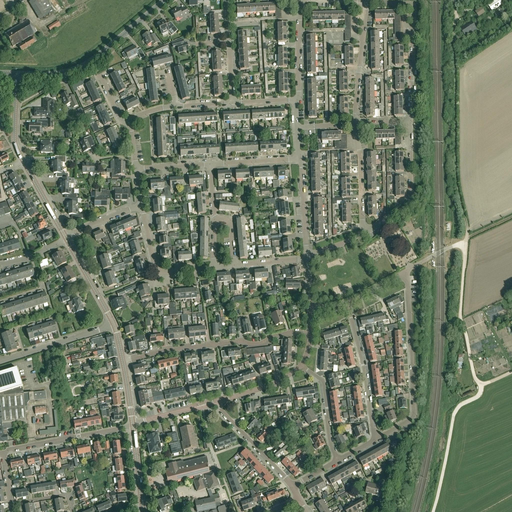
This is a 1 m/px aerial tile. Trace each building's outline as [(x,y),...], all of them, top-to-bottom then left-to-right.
[(32,0),(29,2),(39,20),(54,11),(47,0),(32,0)] [(502,0),(494,0),(487,5),(492,11),(504,3),(502,0)] [(477,9),(480,14),(485,11),(482,6),(477,9)] [(506,6),(498,12),(501,18),(510,12),(506,6)] [(179,18),(180,19),(188,15),(185,8),(179,11),(178,8),(174,10),(175,11),(172,13),(175,19),(179,18)] [(19,23),(25,19),(21,13),(16,15),(19,19),(18,20),(19,23)] [(483,23),(494,16),(492,13),(481,20),(483,23)] [(35,33),(27,20),(5,34),(13,47),(35,33)] [(48,27),(51,32),(61,26),(60,24),(61,24),(59,21),(58,21),(57,21),(48,27)] [(164,21),(157,24),(161,34),(167,31),(171,36),(178,31),(173,25),(167,29),(164,21)] [(471,21),(459,28),(465,37),(469,35),(469,34),(470,33),(470,34),(477,29),(471,21)] [(149,32),(142,36),(147,45),(151,43),(152,46),(158,43),(155,36),(152,38),(149,32)] [(27,47),(32,44),(35,43),(32,38),(29,40),(24,43),(24,42),(18,46),(21,51),(27,48),(27,47)] [(184,44),(177,46),(179,53),(188,51),(186,43),(184,44)] [(153,51),(154,54),(169,47),(168,45),(153,51)] [(125,52),(122,54),(124,58),(127,57),(128,58),(138,53),(140,56),(139,56),(140,59),(144,57),(141,49),(137,51),(135,46),(124,51),(125,52)] [(166,64),(164,57),(164,55),(161,56),(162,58),(158,59),(160,66),(164,65),(166,65),(166,64)] [(164,57),(166,64),(170,63),(170,64),(172,63),(172,62),(171,55),(164,57)] [(160,66),(158,59),(151,60),(153,67),(158,66),(158,67),(159,66),(160,66)] [(240,66),(240,70),(246,70),(246,72),(249,72),(249,70),(248,70),(248,63),(239,64),(238,64),(239,66),(240,66)] [(174,68),(176,75),(183,73),(181,66),(174,68)] [(110,75),(113,81),(120,78),(117,72),(110,75)] [(176,75),(177,81),(184,79),(183,73),(176,75)] [(122,84),(120,78),(113,81),(116,87),(122,84)] [(184,79),(177,81),(179,87),(186,86),(188,85),(187,83),(185,83),(184,79)] [(86,85),(88,91),(95,88),(92,82),(86,85)] [(122,84),(116,87),(119,93),(125,90),(122,84)] [(188,92),(186,86),(179,87),(181,94),(188,92)] [(98,94),(95,88),(88,91),(91,97),(98,94)] [(188,92),(181,94),(182,100),(189,98),(188,92)] [(67,93),(61,96),(65,106),(70,103),(73,108),(74,107),(78,106),(74,98),(73,96),(70,98),(67,93)] [(98,94),(91,97),(94,103),(100,100),(98,94)] [(130,101),(133,107),(137,105),(137,106),(139,105),(139,104),(136,98),(130,101)] [(43,100),(43,109),(42,109),(42,108),(38,108),(38,109),(35,109),(34,117),(48,117),(48,111),(51,111),(51,104),(52,104),(52,100),(43,100)] [(133,108),(133,107),(130,101),(124,104),(123,104),(124,106),(125,106),(127,110),(131,108),(132,109),(133,108)] [(99,114),(105,111),(103,105),(96,108),(99,114)] [(87,119),(89,118),(88,114),(89,113),(89,112),(92,111),(91,108),(84,112),(85,115),(86,115),(87,119)] [(99,114),(101,120),(108,117),(105,111),(99,114)] [(111,123),(108,117),(101,120),(104,126),(105,128),(107,127),(106,125),(111,123)] [(29,124),(29,132),(34,132),(34,134),(40,135),(40,134),(43,134),(43,128),(48,127),(48,128),(53,128),(53,120),(48,120),(41,120),(41,122),(38,122),(38,124),(29,124)] [(106,131),(109,137),(116,134),(113,128),(106,131)] [(119,140),(116,134),(109,137),(112,143),(119,140)] [(84,152),(90,149),(90,147),(94,145),(90,136),(82,140),(81,142),(80,143),(84,152)] [(121,146),(119,140),(112,143),(114,149),(121,146)] [(40,153),(50,153),(51,145),(52,144),(52,141),(45,141),(45,144),(41,144),(40,153)] [(8,159),(5,153),(0,155),(0,160),(1,163),(8,159)] [(53,168),(62,168),(62,163),(65,163),(66,157),(59,157),(59,162),(51,161),(51,168),(53,168)] [(112,169),(125,169),(125,163),(122,163),(122,160),(113,160),(110,161),(110,165),(110,169),(112,169)] [(93,167),(94,164),(89,164),(89,165),(82,164),(82,173),(93,173),(93,174),(98,174),(98,167),(93,167)] [(53,168),(53,173),(63,174),(62,178),(68,178),(68,174),(65,173),(63,170),(63,168),(62,168),(53,168)] [(125,175),(125,169),(112,169),(111,178),(120,178),(121,175),(125,175)] [(284,169),(277,169),(278,177),(285,177),(289,177),(288,171),(284,171),(284,169)] [(18,178),(15,173),(9,176),(11,180),(8,181),(9,183),(12,182),(18,178)] [(396,178),(396,184),(404,184),(404,178),(402,178),(402,175),(396,175),(396,178)] [(202,176),(195,177),(196,185),(199,185),(200,186),(202,186),(203,192),(206,192),(205,180),(202,181),(202,176)] [(22,183),(21,181),(22,180),(21,177),(18,178),(12,182),(13,185),(12,186),(12,187),(13,188),(15,187),(21,184),(22,183)] [(71,188),(71,184),(73,184),(74,179),(62,179),(62,183),(59,182),(59,189),(62,189),(70,189),(70,188),(71,188)] [(24,189),(21,184),(15,187),(13,188),(14,189),(14,190),(15,190),(15,191),(16,194),(24,189)] [(62,189),(62,195),(69,195),(69,199),(72,199),(76,199),(76,195),(73,194),(73,189),(71,188),(70,188),(70,189),(62,189)] [(121,201),(121,190),(121,188),(112,188),(112,196),(115,197),(115,200),(121,201)] [(127,194),(130,194),(130,189),(124,189),(124,190),(121,190),(121,201),(127,201),(127,194)] [(106,191),(106,193),(101,193),(101,196),(100,207),(106,207),(106,201),(109,201),(110,191),(106,191)] [(268,202),(275,202),(275,199),(287,198),(286,191),(278,192),(278,193),(274,193),(274,196),(274,199),(268,199),(268,202)] [(29,197),(26,192),(19,195),(17,197),(19,201),(20,201),(21,202),(22,201),(29,197)] [(100,207),(101,196),(101,193),(91,193),(91,198),(90,198),(90,204),(94,204),(94,207),(100,207)] [(25,206),(32,203),(29,197),(22,201),(25,206)] [(72,203),(66,203),(66,209),(69,209),(76,209),(76,206),(77,204),(78,199),(76,199),(72,199),(72,203)] [(32,203),(25,206),(27,209),(24,210),(25,212),(26,212),(26,213),(35,208),(32,203)] [(23,214),(24,216),(25,215),(26,216),(30,215),(31,217),(38,214),(35,208),(26,213),(26,212),(25,212),(23,214)] [(78,209),(76,209),(69,209),(69,215),(77,215),(77,219),(83,219),(83,215),(80,215),(80,214),(78,212),(78,209)] [(133,218),(127,220),(130,228),(134,227),(135,229),(140,227),(138,218),(134,219),(133,218)] [(35,230),(31,232),(32,235),(37,233),(37,231),(40,230),(40,229),(46,226),(47,224),(46,223),(45,222),(44,222),(43,220),(37,223),(37,224),(33,226),(35,230)] [(125,230),(130,228),(127,220),(121,223),(125,230)] [(126,233),(125,230),(121,223),(116,225),(119,233),(122,231),(123,234),(126,233)] [(119,233),(116,225),(110,228),(113,235),(114,237),(116,236),(115,234),(119,233)] [(40,234),(37,236),(39,239),(42,237),(44,240),(51,237),(52,236),(50,231),(48,231),(43,233),(43,232),(40,234),(40,233),(40,234)] [(96,241),(102,238),(104,237),(103,235),(102,231),(93,235),(96,241)] [(104,237),(102,238),(102,239),(104,243),(105,242),(106,246),(110,244),(109,240),(106,233),(103,235),(104,237)] [(11,241),(13,251),(20,248),(17,239),(11,241)] [(131,250),(139,248),(137,242),(136,242),(135,239),(134,239),(127,242),(129,251),(131,250)] [(4,244),(7,253),(13,251),(11,241),(4,244)] [(160,251),(161,258),(169,257),(169,251),(170,251),(171,250),(171,247),(168,247),(164,247),(165,251),(160,251)] [(139,248),(131,250),(133,256),(141,254),(139,248)] [(52,257),(55,262),(63,257),(60,252),(52,257)] [(101,264),(109,261),(108,258),(109,257),(109,255),(107,256),(107,255),(99,257),(101,264)] [(63,257),(55,262),(58,267),(66,262),(63,257)] [(135,262),(137,268),(145,266),(143,260),(135,262)] [(110,265),(109,261),(101,264),(103,270),(108,268),(108,270),(114,268),(112,264),(110,265)] [(26,264),(30,277),(34,276),(31,266),(29,267),(28,264),(26,264)] [(145,266),(137,268),(139,274),(147,272),(145,266)] [(16,282),(13,272),(10,273),(10,270),(9,267),(7,268),(7,270),(11,283),(16,282)] [(14,268),(15,271),(13,272),(16,282),(17,284),(21,283),(21,280),(16,267),(14,268)] [(25,279),(22,269),(20,270),(19,267),(16,267),(21,280),(25,279)] [(61,272),(64,277),(72,272),(69,267),(64,269),(63,267),(57,270),(59,274),(61,272)] [(271,274),(267,274),(267,270),(261,270),(261,278),(267,278),(267,281),(267,284),(272,284),(271,274)] [(62,289),(73,282),(72,280),(75,279),(72,272),(64,277),(66,282),(64,284),(60,286),(62,289)] [(106,281),(114,279),(113,272),(105,275),(106,281)] [(243,284),(242,281),(242,272),(235,273),(236,284),(233,284),(234,292),(234,295),(237,295),(236,285),(243,284)] [(253,293),(253,290),(252,283),(249,283),(249,280),(248,272),(242,272),(242,281),(246,280),(247,286),(249,285),(250,290),(251,293),(253,293)] [(224,282),(223,274),(216,275),(217,279),(214,279),(214,275),(211,275),(212,280),(214,280),(215,287),(216,293),(219,293),(218,286),(220,286),(220,283),(223,282),(224,282)] [(116,285),(114,279),(106,281),(108,287),(116,285)] [(285,282),(285,287),(287,287),(287,288),(293,288),(293,289),(299,289),(300,283),(293,282),(293,280),(286,280),(286,282),(285,282)] [(139,293),(148,290),(147,285),(146,285),(146,283),(142,284),(139,285),(140,287),(138,287),(138,290),(136,290),(136,294),(139,293)] [(263,297),(274,295),(277,295),(276,288),(273,288),(273,291),(270,291),(270,292),(262,293),(263,297)] [(196,289),(190,289),(191,299),(194,299),(194,302),(199,301),(199,293),(198,289),(196,290),(196,289)] [(150,295),(148,290),(139,293),(141,298),(142,301),(149,299),(148,296),(150,295)] [(206,290),(203,290),(205,302),(212,301),(210,293),(207,293),(206,290)] [(39,291),(43,304),(48,303),(45,293),(42,294),(41,291),(39,291)] [(39,306),(36,296),(33,297),(32,294),(30,294),(34,307),(39,306)] [(163,305),(162,295),(157,296),(157,301),(154,301),(155,308),(158,308),(158,306),(160,305),(161,308),(164,308),(163,305)] [(392,300),(399,314),(402,312),(399,307),(402,306),(401,304),(404,302),(401,295),(398,297),(392,300)] [(30,309),(26,299),(24,300),(23,296),(21,297),(25,310),(26,313),(30,311),(29,309),(30,309)] [(111,302),(115,311),(126,306),(123,297),(111,302)] [(72,302),(68,304),(70,311),(73,310),(74,314),(76,313),(84,311),(80,298),(72,301),(72,302)] [(20,312),(17,302),(15,303),(14,299),(12,300),(16,313),(20,312)] [(396,315),(399,314),(392,300),(387,302),(390,309),(391,311),(394,310),(396,315)] [(11,315),(8,305),(6,306),(5,302),(3,303),(7,316),(11,315)] [(283,323),(281,317),(282,316),(281,315),(279,311),(271,314),(273,321),(274,321),(275,325),(283,323)] [(299,315),(297,311),(289,314),(291,320),(297,318),(296,316),(299,315)] [(384,314),(379,315),(380,322),(382,328),(384,327),(383,321),(386,321),(389,320),(388,316),(385,317),(384,314)] [(262,316),(252,319),(253,324),(255,330),(259,329),(259,331),(262,330),(262,331),(265,330),(265,329),(263,321),(262,316)] [(242,326),(243,335),(251,333),(249,320),(241,322),(241,318),(236,319),(237,327),(242,326)] [(369,331),(370,331),(367,318),(361,319),(361,320),(358,321),(360,329),(363,328),(363,326),(365,325),(367,331),(367,335),(370,334),(369,331)] [(48,320),(52,333),(57,331),(54,322),(51,323),(50,319),(48,320)] [(48,334),(45,325),(42,325),(41,322),(39,323),(43,336),(48,334)] [(32,325),(30,326),(34,339),(38,337),(35,328),(33,328),(32,325)] [(125,328),(126,335),(130,334),(131,338),(135,336),(134,333),(133,327),(125,328)] [(346,327),(340,329),(346,347),(352,346),(350,342),(348,343),(347,341),(346,337),(349,336),(348,334),(348,333),(346,327)] [(335,331),(337,337),(340,336),(341,339),(342,345),(343,345),(343,347),(346,347),(340,329),(335,331)] [(333,345),(329,332),(323,334),(325,341),(326,342),(329,341),(330,346),(333,345)] [(16,338),(16,335),(3,339),(4,344),(14,341),(13,339),(16,338)] [(114,341),(112,335),(106,336),(106,339),(103,340),(102,337),(92,339),(93,342),(93,345),(94,345),(107,342),(114,341)] [(134,342),(128,344),(130,352),(136,351),(140,350),(139,343),(142,343),(141,336),(133,338),(134,342)] [(19,347),(19,345),(6,349),(7,353),(17,350),(16,348),(19,347)] [(106,354),(116,352),(115,347),(108,348),(109,350),(105,351),(105,350),(97,352),(98,356),(106,354)] [(234,357),(233,350),(227,350),(227,351),(221,352),(222,358),(228,357),(231,357),(232,361),(235,361),(234,357)] [(114,364),(118,363),(118,359),(111,361),(112,363),(108,364),(108,363),(105,363),(105,367),(115,366),(114,364)] [(290,359),(283,359),(283,362),(281,363),(281,366),(286,367),(286,365),(290,365),(290,359)] [(263,366),(266,373),(271,371),(269,364),(266,365),(265,362),(262,363),(263,366)] [(115,366),(105,367),(102,368),(97,369),(98,374),(103,373),(102,371),(104,371),(109,370),(109,369),(111,369),(113,369),(113,371),(120,370),(118,363),(114,364),(115,366)] [(143,365),(133,367),(135,375),(145,373),(144,369),(148,368),(147,364),(143,365)] [(260,375),(266,373),(263,366),(257,368),(260,375)] [(0,427),(2,427),(3,427),(3,429),(12,428),(12,422),(21,422),(21,425),(26,424),(25,412),(28,412),(27,404),(29,401),(46,400),(45,392),(24,394),(22,387),(17,368),(0,373),(0,427)] [(250,380),(248,373),(247,373),(247,371),(241,373),(244,382),(250,380)] [(253,371),(248,373),(250,380),(256,378),(253,371)] [(241,373),(235,375),(238,384),(244,382),(241,373)] [(238,384),(235,375),(235,374),(229,376),(225,378),(228,385),(232,384),(233,386),(238,384)] [(328,377),(330,383),(339,381),(338,377),(341,376),(340,374),(337,374),(328,377)] [(136,379),(137,386),(144,384),(144,385),(148,384),(148,381),(147,381),(146,377),(143,378),(136,379)] [(214,380),(210,381),(212,390),(218,389),(217,383),(221,382),(220,378),(218,378),(216,381),(215,381),(214,380)] [(206,392),(212,390),(210,381),(204,382),(205,385),(206,392)] [(339,381),(330,383),(331,389),(341,387),(343,386),(343,384),(340,385),(339,381)] [(140,400),(162,396),(160,383),(146,386),(147,391),(140,393),(139,393),(140,400)] [(308,389),(311,407),(314,407),(314,406),(313,401),(312,395),(315,395),(315,397),(319,396),(318,389),(314,390),(314,388),(314,387),(313,387),(311,387),(311,388),(311,389),(308,389)] [(177,390),(179,397),(185,396),(184,388),(177,390)] [(302,390),(303,396),(306,396),(308,404),(308,407),(311,407),(308,389),(306,389),(305,388),(302,388),(302,389),(302,390)] [(170,391),(172,399),(179,397),(177,390),(170,391)] [(172,399),(170,391),(164,392),(165,400),(172,399)] [(105,401),(107,401),(120,399),(119,393),(112,394),(110,394),(111,398),(105,398),(105,401)] [(162,396),(140,400),(142,408),(150,406),(149,404),(164,401),(162,396)] [(272,412),(270,400),(268,400),(267,399),(265,399),(264,400),(265,401),(264,401),(265,407),(268,407),(269,409),(269,413),(270,416),(272,415),(272,413),(272,412)] [(99,402),(101,410),(109,409),(108,406),(102,406),(102,401),(99,402)] [(250,405),(245,406),(246,413),(255,412),(254,408),(261,407),(260,401),(254,402),(250,403),(250,405)] [(390,413),(392,412),(391,409),(391,408),(389,404),(384,406),(385,411),(388,410),(390,413)] [(88,427),(94,425),(93,417),(92,411),(91,406),(84,407),(85,411),(89,410),(90,412),(89,412),(90,417),(87,418),(87,420),(88,427)] [(48,414),(47,407),(36,408),(37,416),(48,414)] [(88,427),(87,420),(86,420),(86,418),(82,419),(81,413),(81,411),(80,411),(80,408),(78,409),(79,414),(80,419),(81,428),(88,427)] [(114,416),(114,421),(123,420),(122,414),(121,414),(121,409),(113,410),(110,411),(110,410),(107,411),(107,417),(111,417),(111,416),(114,416)] [(306,420),(315,415),(312,410),(304,414),(306,420)] [(93,417),(94,425),(101,424),(99,416),(96,416),(96,415),(95,411),(94,411),(92,411),(93,417)] [(393,412),(392,412),(390,413),(387,414),(390,422),(391,422),(394,421),(394,420),(396,419),(393,412)] [(317,420),(315,415),(306,420),(309,425),(317,420)] [(262,426),(260,424),(259,424),(257,422),(254,418),(246,427),(249,430),(254,425),(258,429),(261,426),(262,426)] [(317,429),(320,434),(323,432),(321,426),(321,427),(320,424),(312,429),(313,431),(317,429)] [(357,438),(364,436),(363,432),(366,431),(364,424),(357,426),(358,428),(354,430),(356,435),(354,435),(356,439),(357,438)] [(184,428),(180,428),(183,442),(182,442),(184,450),(198,447),(196,441),(195,441),(192,426),(188,427),(187,425),(184,425),(184,428)] [(263,432),(257,437),(262,442),(268,437),(267,436),(270,434),(270,435),(272,433),(267,427),(264,429),(265,430),(263,432)] [(270,435),(273,438),(277,434),(278,432),(276,429),(274,431),(272,433),(270,435)] [(337,436),(334,438),(339,447),(346,443),(341,434),(341,435),(339,430),(335,432),(337,436)] [(156,433),(147,435),(148,436),(146,436),(148,444),(147,444),(149,455),(162,452),(159,441),(160,440),(159,436),(158,436),(157,433),(156,434),(156,433)] [(180,451),(182,451),(180,443),(178,443),(176,433),(167,435),(169,445),(170,445),(172,455),(180,453),(180,451)] [(234,434),(228,437),(230,444),(237,442),(234,434)] [(313,440),(316,445),(313,446),(315,450),(318,449),(325,445),(321,436),(313,440)] [(224,446),(230,444),(228,437),(221,439),(224,446)] [(218,448),(224,446),(221,439),(215,441),(218,448)] [(113,443),(114,449),(120,448),(119,442),(115,442),(115,440),(111,440),(111,443),(113,443)] [(94,451),(96,451),(97,454),(100,454),(102,453),(101,450),(100,443),(94,444),(94,447),(94,448),(94,451)] [(388,444),(383,447),(387,453),(392,451),(388,444)] [(280,448),(273,454),(278,459),(284,453),(283,452),(287,448),(285,445),(281,449),(280,448)] [(85,456),(84,454),(83,450),(83,446),(76,447),(78,455),(79,455),(79,457),(82,457),(82,458),(85,457),(85,456)] [(382,456),(387,453),(383,447),(378,449),(382,456)] [(378,449),(374,452),(377,459),(382,456),(378,449)] [(251,455),(246,450),(241,455),(240,456),(243,459),(244,458),(246,460),(251,455)] [(373,461),(377,459),(374,452),(369,455),(373,461)] [(250,465),(256,460),(251,455),(246,460),(247,461),(246,462),(249,465),(250,464),(250,465)] [(364,457),(368,464),(373,461),(369,455),(364,457)] [(167,471),(165,472),(166,474),(165,474),(168,483),(194,477),(195,478),(195,480),(193,480),(197,492),(204,489),(206,489),(207,490),(210,489),(219,486),(214,472),(214,473),(213,471),(209,472),(207,464),(208,464),(206,456),(183,462),(183,461),(168,465),(169,469),(166,469),(167,471)] [(34,464),(33,457),(26,458),(28,465),(29,465),(29,468),(30,468),(31,470),(35,469),(34,464)] [(116,466),(122,466),(121,459),(118,460),(118,457),(113,458),(114,461),(115,461),(116,466)] [(368,464),(364,457),(359,460),(363,467),(368,464)] [(286,468),(291,463),(287,459),(282,463),(286,468)] [(255,470),(260,465),(256,460),(250,465),(251,465),(250,466),(252,468),(250,470),(252,472),(253,472),(255,470)] [(296,468),(291,463),(286,468),(291,473),(296,468)] [(352,465),(356,472),(361,469),(357,463),(352,465)] [(260,474),(265,470),(260,465),(255,470),(257,471),(255,472),(258,475),(259,474),(260,474)] [(351,475),(356,472),(352,465),(347,468),(351,475)] [(115,472),(115,475),(120,475),(120,474),(123,474),(123,472),(122,466),(116,466),(116,472),(115,472)] [(300,473),(296,468),(291,473),(295,477),(300,473)] [(347,468),(342,470),(346,477),(351,475),(347,468)] [(264,479),(269,474),(265,470),(260,474),(260,475),(259,476),(261,479),(263,478),(264,479)] [(338,473),(341,480),(346,477),(342,470),(338,473)] [(230,482),(237,479),(235,473),(227,475),(230,482)] [(333,476),(337,483),(341,480),(338,473),(333,476)] [(269,484),(274,479),(269,474),(264,479),(266,481),(265,482),(268,485),(269,484)] [(120,477),(120,475),(115,475),(116,478),(117,478),(118,484),(124,483),(123,477),(120,477)] [(337,483),(333,476),(328,478),(332,485),(337,483)] [(322,478),(317,481),(322,490),(327,487),(322,478)] [(72,481),(66,482),(67,488),(74,487),(73,484),(75,484),(75,479),(72,480),(72,481)] [(230,482),(232,488),(239,485),(237,479),(230,482)] [(316,493),(322,490),(317,481),(312,484),(316,493)] [(371,495),(374,484),(365,482),(364,485),(367,486),(366,493),(371,495)] [(48,485),(49,491),(55,490),(55,487),(57,487),(56,483),(54,483),(54,484),(48,485)] [(85,492),(82,484),(76,486),(77,488),(75,488),(77,494),(83,493),(85,492)] [(311,496),(316,493),(312,484),(306,487),(311,496)] [(242,492),(239,485),(232,488),(234,494),(242,492)] [(379,486),(376,496),(381,497),(382,494),(383,494),(385,487),(379,486)] [(197,500),(195,500),(197,511),(227,511),(225,506),(220,507),(219,502),(220,502),(218,495),(213,496),(210,489),(207,490),(209,496),(210,499),(197,501),(197,500)] [(272,494),(274,500),(280,498),(279,495),(282,494),(282,496),(286,495),(284,490),(278,492),(278,490),(274,492),(274,493),(272,494)] [(169,493),(171,496),(173,495),(175,499),(173,500),(175,504),(179,503),(174,491),(169,493)] [(83,493),(77,494),(79,501),(80,501),(82,500),(83,502),(87,501),(87,498),(85,498),(83,493)] [(118,501),(118,502),(126,502),(126,495),(118,496),(118,494),(110,495),(110,497),(113,503),(116,502),(115,501),(118,501)] [(269,502),(274,500),(272,494),(270,494),(270,495),(267,496),(262,498),(264,502),(268,500),(269,502)] [(247,501),(250,509),(256,507),(254,503),(257,502),(255,495),(251,496),(253,499),(247,501)] [(165,506),(172,503),(169,497),(156,502),(160,511),(164,511),(167,511),(165,506)] [(319,509),(325,505),(328,503),(325,499),(324,500),(316,505),(319,509)] [(359,502),(363,509),(367,507),(363,499),(359,502)] [(102,505),(105,510),(111,508),(110,505),(112,504),(110,500),(108,501),(108,502),(102,505)] [(242,506),(244,511),(250,509),(247,501),(242,503),(241,500),(237,501),(239,507),(242,506)] [(358,511),(363,509),(359,502),(354,505),(358,511)]
